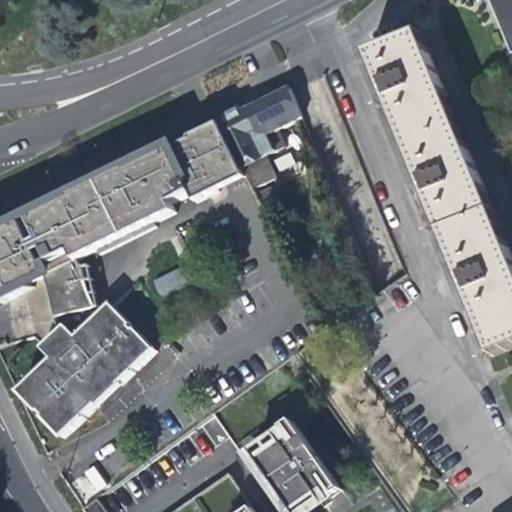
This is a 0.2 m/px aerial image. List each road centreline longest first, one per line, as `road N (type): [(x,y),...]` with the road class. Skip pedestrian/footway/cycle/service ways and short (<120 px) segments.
road 1 (residential): [(322,0),(426,297),(497,453),(499,511)]
road 2 (secondary): [(282,0),(120,79)]
road 3 (secondary): [(0,150),(120,79)]
road 4 (secondary): [(120,79),(0,93)]
